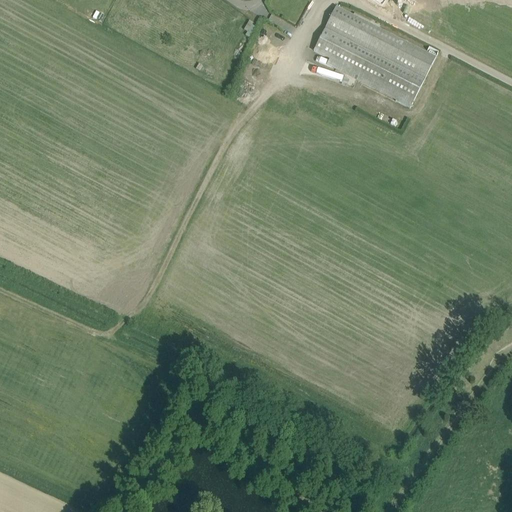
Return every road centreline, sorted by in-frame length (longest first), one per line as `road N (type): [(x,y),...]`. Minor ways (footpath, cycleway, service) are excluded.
road 1 (track): [(0,290),(92,333),(123,321),(141,307),(239,118),(290,66)]
road 2 (track): [(318,511),(185,416),(125,511)]
road 3 (residential): [(511,81),(353,0)]
